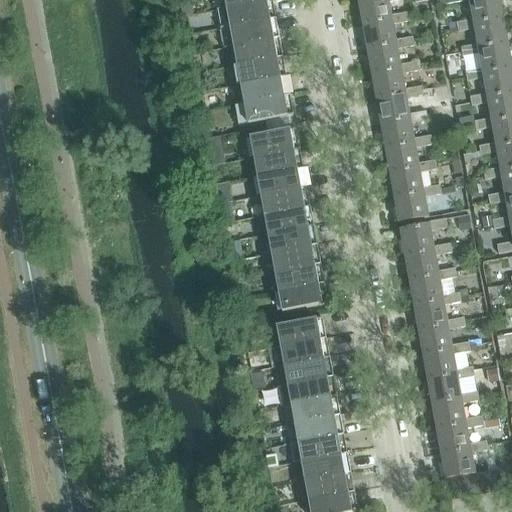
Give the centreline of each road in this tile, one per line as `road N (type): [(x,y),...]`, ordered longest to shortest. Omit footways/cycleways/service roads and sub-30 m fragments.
road 1 (residential): [(410,511),(317,0)]
road 2 (secondary): [(73,511),(0,121)]
